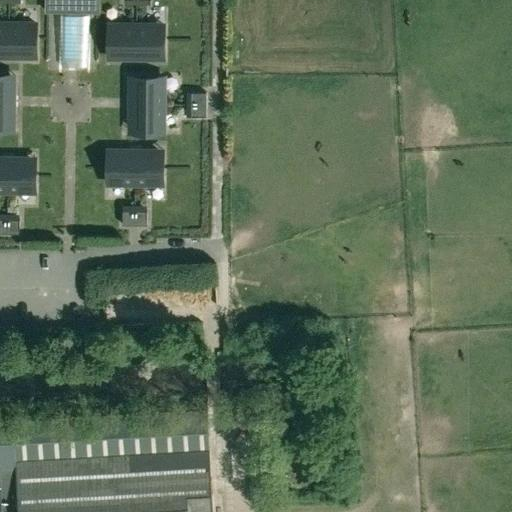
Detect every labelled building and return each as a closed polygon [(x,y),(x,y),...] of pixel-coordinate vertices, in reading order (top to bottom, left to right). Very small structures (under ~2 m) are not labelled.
[(0,52),(8,52),(9,21),(0,20),(0,52)] [(9,21),(8,52),(36,53),(36,21),(9,21)] [(99,54),(131,54),(132,25),(100,24),(99,54)] [(164,25),(132,25),(131,54),(163,54),(164,25)] [(0,101),(10,102),(10,74),(0,74),(0,101)] [(134,104),(163,104),(163,77),(134,76),(134,104)] [(192,92),(192,104),(206,104),(206,92),(192,92)] [(10,102),(0,101),(0,129),(10,129),(10,102)] [(163,131),(163,104),(134,104),(134,131),(163,131)] [(206,116),(206,104),(192,104),(191,116),(206,116)] [(108,182),(135,183),(135,153),(108,153),(108,182)] [(163,154),(135,153),(135,183),(162,183),(163,154)] [(35,161),(8,161),(7,190),(35,190),(35,161)] [(134,224),(135,210),(122,210),(122,224),(134,224)] [(135,210),(134,224),(146,225),(147,210),(135,210)] [(7,218),(7,233),(19,233),(19,219),(7,218)] [(215,511),(210,415),(0,427),(0,464),(15,464),(17,509),(0,509),(0,511),(215,511)]
